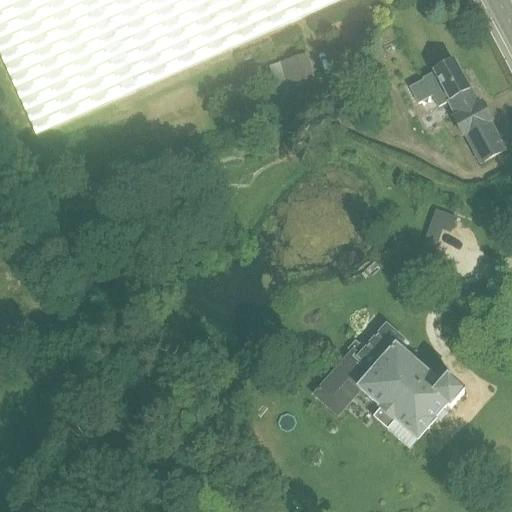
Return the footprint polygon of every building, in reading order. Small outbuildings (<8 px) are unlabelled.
[(0,0),(0,54),(36,134),(338,0),(0,0)] [(377,12),(367,5),(361,13),(371,20),(377,12)] [(278,62),(279,64),(286,92),(286,94),(315,87),(307,54),(278,62)] [(409,88),(418,104),(432,97),(438,107),(448,102),(481,164),(505,150),(489,123),(493,120),(481,101),(480,102),(471,87),(471,88),(454,60),(432,72),(433,73),(422,78),(423,81),(409,88)] [(286,92),(279,64),(270,66),(277,94),(286,92)] [(417,263),(430,268),(441,231),(450,233),(452,225),(441,221),(443,212),(435,210),(417,263)] [(350,353),(312,397),(338,419),(361,392),(382,410),(374,418),(409,450),(417,441),(447,406),(450,409),(463,394),(448,381),(442,388),(397,349),(403,341),(386,326),(371,344),(358,344),(355,342),(347,350),(350,353)] [(39,459),(71,454),(67,416),(34,420),(39,459)]
